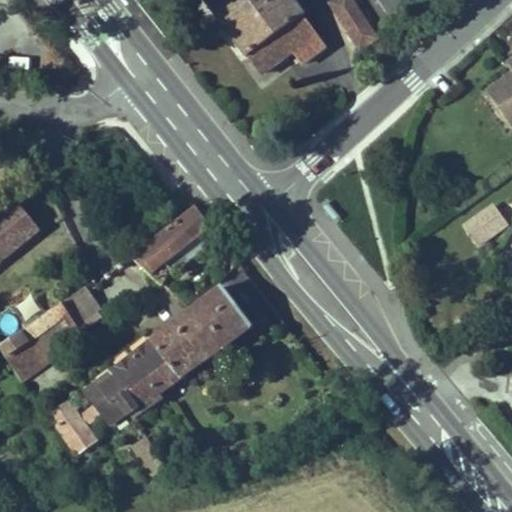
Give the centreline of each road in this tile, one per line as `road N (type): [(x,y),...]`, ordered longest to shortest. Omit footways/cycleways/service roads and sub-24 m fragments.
road 1 (primary): [(252,208),(506,511)]
road 2 (residential): [(252,208),(497,0)]
road 3 (primary): [(135,65),(252,208)]
road 4 (residential): [(135,65),(59,118),(0,103)]
